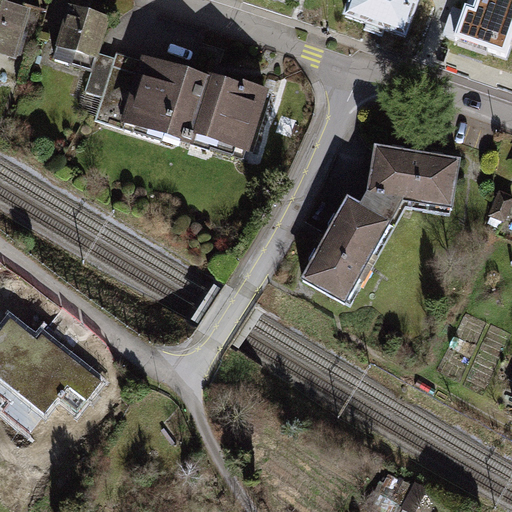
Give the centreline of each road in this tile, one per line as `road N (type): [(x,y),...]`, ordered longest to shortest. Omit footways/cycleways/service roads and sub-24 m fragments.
road 1 (residential): [(243,293),(325,156),(364,68)]
road 2 (residential): [(0,247),(181,385)]
road 3 (residential): [(160,0),(364,68)]
road 4 (residential): [(364,68),(511,126)]
